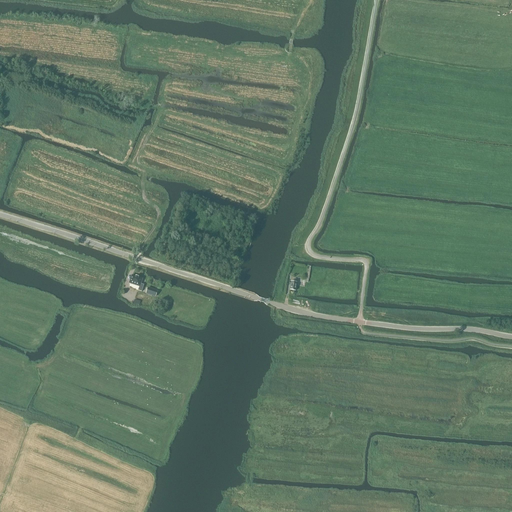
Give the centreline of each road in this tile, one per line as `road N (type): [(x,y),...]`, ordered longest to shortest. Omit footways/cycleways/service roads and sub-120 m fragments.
road 1 (track): [(137,258),(157,219),(141,193),(137,159),(161,110),(275,141),(292,135),(307,78),(289,53),(306,0)]
road 2 (tertiary): [(0,214),(257,298)]
road 3 (tertiary): [(511,337),(336,319),(257,298)]
